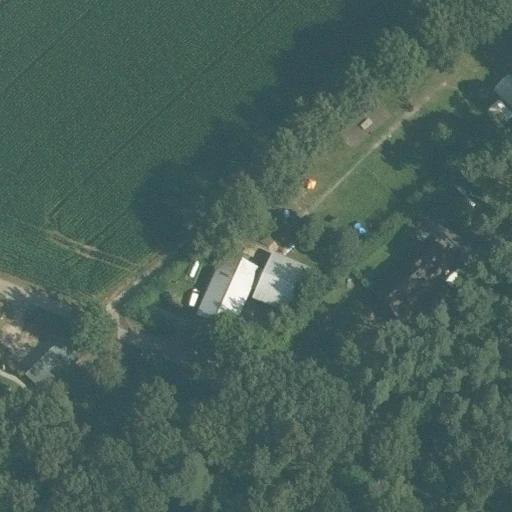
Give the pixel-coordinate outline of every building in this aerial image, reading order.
[(511,86),(508,82),(495,94),(511,112),(511,86)] [(509,118),(499,107),(486,119),(497,130),(509,118)] [(431,244),(374,299),(399,325),(411,313),(409,311),(421,299),(413,291),(446,259),(431,244)] [(263,278),(225,260),(197,323),(229,338),(249,294),(293,314),(307,283),(268,266),(263,278)] [(60,347),(24,383),(42,400),(78,364),(60,347)]
